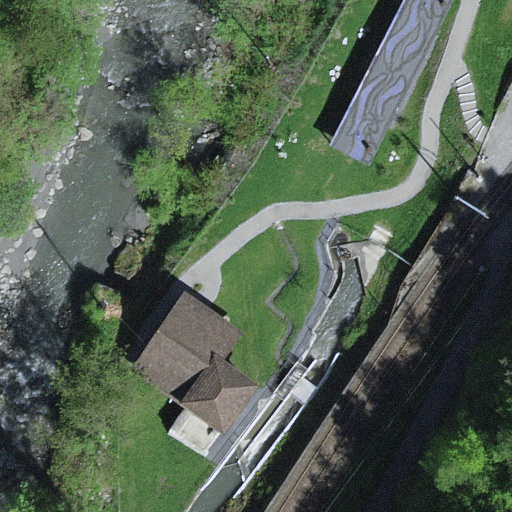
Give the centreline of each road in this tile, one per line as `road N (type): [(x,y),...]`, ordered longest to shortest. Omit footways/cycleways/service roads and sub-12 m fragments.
road 1 (track): [(500,138),(499,260),(467,339),(375,511)]
road 2 (track): [(453,61),(416,177),(386,198),(280,210),(213,263)]
